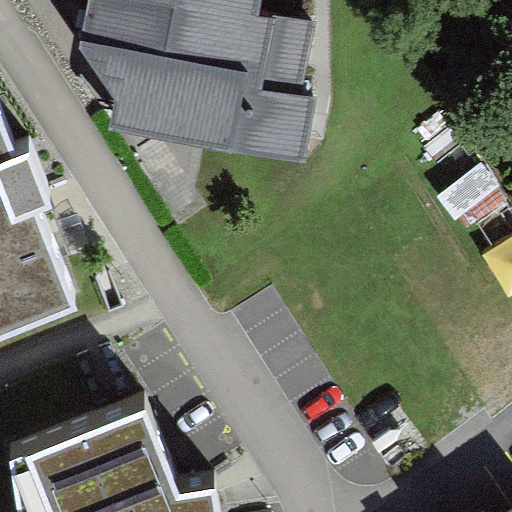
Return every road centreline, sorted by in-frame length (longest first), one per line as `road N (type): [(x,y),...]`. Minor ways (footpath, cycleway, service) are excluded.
road 1 (residential): [(312,511),(303,480),(0,23)]
road 2 (unknown): [(0,373),(70,349),(173,285)]
